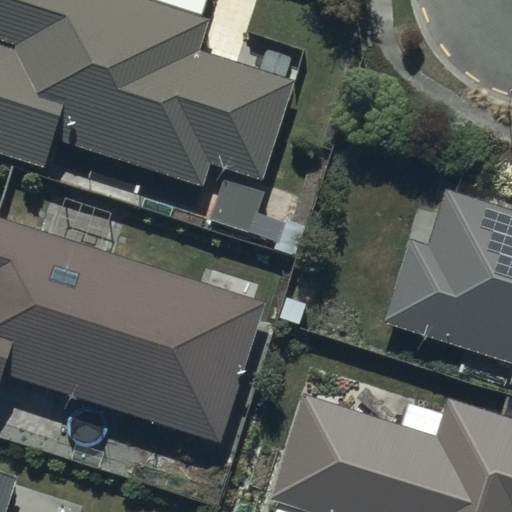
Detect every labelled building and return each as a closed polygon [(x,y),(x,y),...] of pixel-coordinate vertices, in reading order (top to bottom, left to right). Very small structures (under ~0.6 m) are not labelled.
[(0,0),(0,165),(48,181),(57,153),(205,200),(212,178),(263,194),(296,93),(203,63),(212,35),(104,0),(0,0)] [(411,252),(384,336),(511,377),(511,389),(509,397),(511,397),(511,197),(462,181),(455,205),(446,202),(428,257),(411,252)] [(263,202),(223,188),(209,231),(249,244),(263,202)] [(0,417),(10,388),(222,458),(268,317),(0,228),(0,417)] [(402,437),(304,407),(272,511),(511,511),(511,430),(450,412),(446,425),(409,414),(402,437)] [(0,511),(8,511),(15,492),(0,487),(0,511)]
